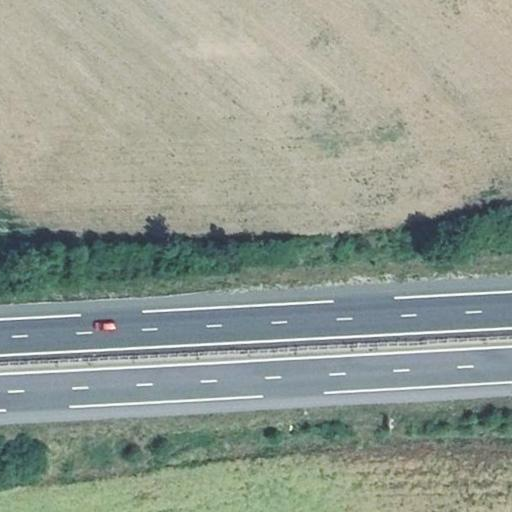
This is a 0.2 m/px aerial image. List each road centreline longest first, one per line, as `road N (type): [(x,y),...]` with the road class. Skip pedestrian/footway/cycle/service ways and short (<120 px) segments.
road 1 (motorway): [(0,398),(511,371)]
road 2 (motorway): [(511,316),(0,343)]
